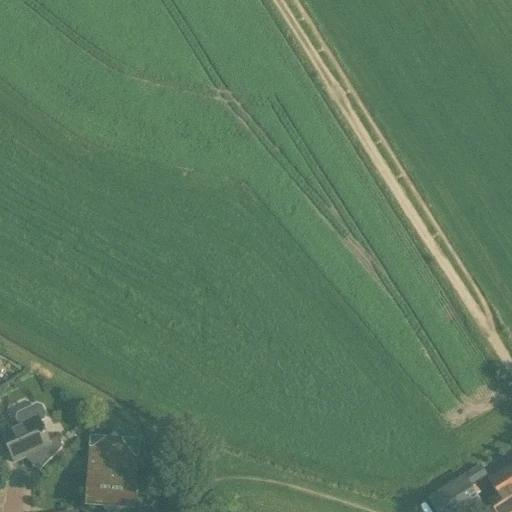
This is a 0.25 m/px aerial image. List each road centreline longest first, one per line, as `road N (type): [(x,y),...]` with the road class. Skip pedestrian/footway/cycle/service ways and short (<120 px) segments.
road 1 (track): [(284,0),(511,362)]
road 2 (track): [(372,511),(236,472)]
